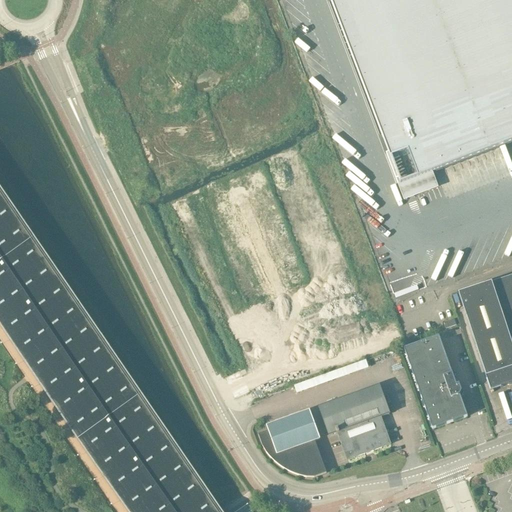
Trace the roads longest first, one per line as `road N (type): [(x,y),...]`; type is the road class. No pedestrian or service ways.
road 1 (unclassified): [(336,489),(290,491),(249,454),(81,125)]
road 2 (unclassified): [(336,489),(419,474),(511,440)]
road 3 (unknown): [(488,448),(450,325)]
